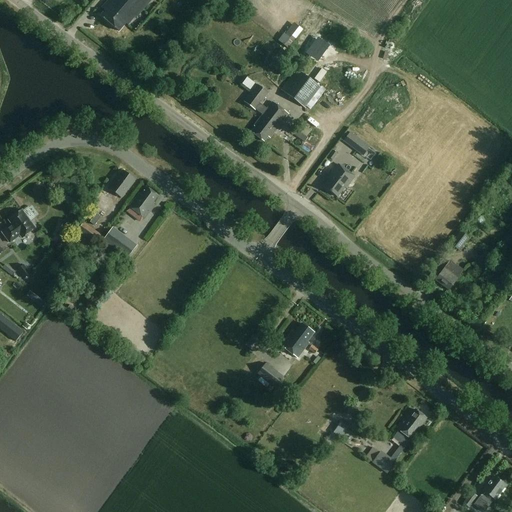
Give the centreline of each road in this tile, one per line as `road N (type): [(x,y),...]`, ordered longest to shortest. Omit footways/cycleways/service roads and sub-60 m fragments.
road 1 (tertiary): [(296,206),(18,0)]
road 2 (tertiary): [(511,445),(260,254)]
road 3 (unclassified): [(511,367),(296,206)]
road 4 (tertiary): [(260,254),(122,152),(81,139)]
road 5 (track): [(327,136),(360,93),(405,0)]
road 6 (track): [(284,197),(327,136),(285,102)]
